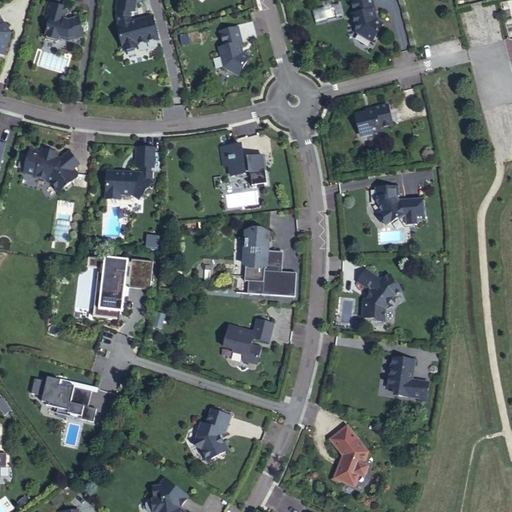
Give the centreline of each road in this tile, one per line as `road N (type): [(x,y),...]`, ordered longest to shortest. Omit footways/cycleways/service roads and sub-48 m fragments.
road 1 (residential): [(294,412),(317,270),(300,117)]
road 2 (residential): [(0,101),(122,124),(279,107)]
road 3 (unclassified): [(310,96),(483,51),(507,142)]
road 4 (residential): [(294,412),(119,354),(110,384)]
